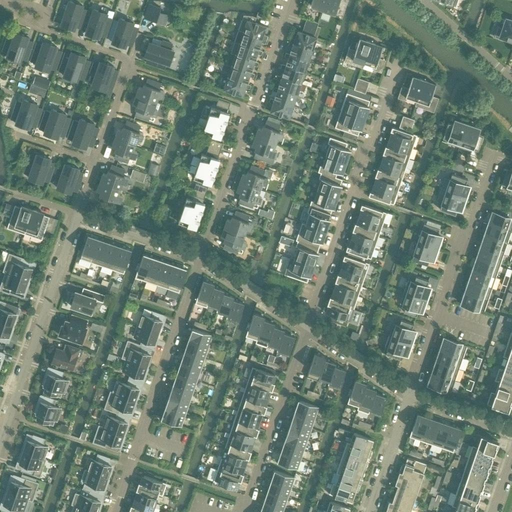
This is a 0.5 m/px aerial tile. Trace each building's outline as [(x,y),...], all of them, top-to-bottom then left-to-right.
[(312,0),(310,6),(323,10),(325,0),(312,0)] [(325,0),(323,10),(335,14),(339,3),(339,0),(325,0)] [(82,5),(69,1),(61,25),(74,30),(75,27),(81,29),(87,10),(81,8),(82,5)] [(145,18),(156,22),(161,8),(149,4),(145,18)] [(106,17),(107,14),(94,9),(86,34),(99,38),(100,35),(105,37),(112,19),(106,17)] [(243,15),(238,31),(266,40),(267,36),(263,35),(266,27),(254,23),(256,17),(252,16),(243,15)] [(132,26),(133,23),(120,18),(112,43),(125,47),(126,44),(132,46),(138,28),(132,26)] [(306,19),(304,26),(316,30),(318,23),(306,19)] [(503,28),(498,26),(494,37),(501,39),(502,37),(511,40),(511,20),(506,19),(503,28)] [(316,30),(304,26),(302,33),(314,37),(316,30)] [(266,40),(238,31),(234,42),(239,43),(258,50),(261,42),(265,44),(266,40)] [(291,38),(289,42),(313,50),(317,38),(314,37),(302,33),(297,31),(295,39),(291,38)] [(8,54),(7,57),(20,62),(21,59),(27,61),(33,42),(27,40),(28,37),(15,33),(14,35),(8,33),(2,52),(8,54)] [(151,44),(149,43),(145,56),(148,57),(146,63),(164,69),(166,63),(169,64),(174,51),(171,50),(173,44),(153,38),(151,44)] [(363,67),(364,63),(371,43),(365,41),(360,39),(359,39),(355,51),(349,49),(345,61),(363,67)] [(30,62),(36,64),(35,67),(48,71),(49,68),(55,70),(61,52),(56,50),(57,47),(44,42),(43,45),(37,43),(30,62)] [(292,47),(290,54),(309,61),(313,50),(289,42),(288,45),(292,47)] [(239,43),(235,55),(254,61),(257,54),(261,55),(262,51),(258,50),(239,43)] [(371,43),(364,63),(375,67),(374,69),(381,72),(384,61),(380,60),(379,59),(383,47),(382,46),(377,45),(371,43)] [(64,76),(77,81),(78,78),(84,80),(90,62),(84,60),(85,57),(72,52),(71,55),(65,53),(59,71),(65,73),(64,76)] [(288,58),(286,66),(305,72),(309,61),(290,54),(285,53),(284,57),(288,58)] [(235,55),(231,66),(250,73),(253,65),(257,66),(258,63),(254,61),(235,55)] [(99,65),(93,63),(90,73),(96,75),(92,86),(105,91),(106,88),(112,90),(118,71),(112,69),(113,66),(100,62),(99,65)] [(284,69),(282,77),(301,84),(305,72),(286,66),(282,64),(280,68),(284,69)] [(231,66),(227,78),(246,84),(249,76),(253,78),(254,74),(250,73),(231,66)] [(281,81),(278,88),(297,95),(301,84),(282,77),(278,76),(276,79),(281,81)] [(415,105),(416,105),(424,80),(418,78),(413,77),(412,76),(408,89),(406,88),(402,87),(399,98),(405,100),(406,97),(416,101),(415,105)] [(50,81),(35,77),(33,84),(48,89),(50,81)] [(246,84),(227,78),(223,89),(242,96),(245,88),(249,89),(251,85),(246,84)] [(358,78),(356,84),(367,88),(369,82),(358,78)] [(139,87),(136,96),(156,103),(158,97),(162,98),(164,92),(159,90),(161,84),(147,79),(145,85),(144,85),(142,88),(139,87)] [(424,80),(416,105),(433,111),(437,99),(431,97),(436,84),(435,84),(430,82),(424,80)] [(367,88),(356,84),(354,90),(365,93),(367,88)] [(277,92),(274,100),(293,106),(297,95),(278,88),(274,87),(273,91),(277,92)] [(347,93),(341,110),(365,119),(367,113),(369,107),(368,106),(370,101),(371,96),(365,93),(354,90),(352,95),(347,93)] [(156,103),(136,96),(133,105),(136,106),(135,109),(136,110),(134,116),(149,121),(151,115),(155,116),(160,104),(156,103)] [(293,106),(274,100),(270,98),(269,102),(273,104),(270,112),(289,118),(293,106)] [(218,99),(216,105),(228,109),(230,103),(218,99)] [(42,109),(36,107),(37,104),(24,100),(23,103),(17,101),(11,119),(17,121),(16,124),(29,129),(30,125),(36,127),(42,109)] [(211,108),(207,120),(225,126),(229,114),(211,108)] [(45,131),(44,134),(57,138),(58,135),(64,137),(70,119),(64,117),(65,114),(52,109),(51,112),(45,110),(39,129),(45,131)] [(365,119),(341,110),(335,128),(346,132),(344,137),(352,140),(354,134),(358,136),(360,130),(361,131),(363,125),(365,119)] [(403,116),(401,122),(412,126),(414,120),(403,116)] [(211,140),(208,148),(220,152),(223,144),(217,142),(218,138),(220,139),(225,126),(207,120),(200,118),(197,125),(204,128),(203,132),(206,134),(205,138),(211,140)] [(72,143),(86,148),(86,145),(92,147),(99,129),(93,127),(94,124),(81,119),(80,122),(74,120),(68,138),(73,141),(72,143)] [(118,129),(115,138),(135,145),(137,139),(141,140),(143,134),(138,132),(140,126),(126,121),(124,127),(123,127),(122,130),(118,129)] [(258,129),(255,137),(275,144),(277,138),(281,139),(283,133),(278,131),(280,125),(266,121),(264,126),(263,126),(262,130),(258,129)] [(447,143),(459,147),(467,123),(461,121),(460,122),(455,121),(454,125),(448,123),(443,138),(448,140),(447,143)] [(412,126),(401,122),(399,127),(410,131),(412,126)] [(467,123),(459,147),(470,151),(469,156),(475,158),(480,144),(481,144),(485,135),(478,133),(477,133),(479,129),(476,128),(474,127),(474,126),(467,123)] [(393,132),(391,140),(413,147),(417,136),(392,127),(392,128),(390,131),(391,132),(391,131),(393,132)] [(275,144),(255,137),(252,146),(256,147),(254,151),(256,151),(254,157),(268,162),(270,156),(275,158),(277,151),(273,150),(275,144)] [(330,145),(326,156),(347,163),(349,157),(351,151),(349,150),(345,149),(347,143),(330,137),(327,144),(330,145)] [(135,145),(115,138),(112,147),(116,148),(114,152),(116,152),(114,158),(128,163),(130,157),(135,159),(137,152),(133,151),(135,145)] [(385,146),(384,150),(409,159),(413,147),(391,140),(388,147),(386,147),(386,146),(385,146)] [(197,166),(215,172),(220,160),(217,159),(220,152),(208,148),(206,155),(202,154),(200,158),(193,156),(191,164),(197,166)] [(385,155),(383,162),(409,171),(410,169),(406,168),(409,159),(384,150),(382,154),(383,154),(385,155)] [(30,176),(29,179),(42,183),(43,180),(49,182),(55,164),(49,162),(50,159),(37,154),(36,157),(30,155),(27,165),(24,174),(30,176)] [(320,166),(318,172),(342,180),(336,177),(337,173),(341,174),(343,174),(345,168),(347,163),(326,156),(322,166),(320,166)] [(152,162),(148,172),(157,175),(160,164),(152,162)] [(378,169),(376,173),(401,181),(404,172),(408,173),(409,171),(383,162),(380,170),(378,169)] [(452,169),(463,172),(465,166),(454,162),(452,169)] [(77,192),(77,191),(83,173),(77,171),(78,168),(65,164),(57,188),(70,193),(71,190),(77,192)] [(108,171),(106,175),(103,174),(100,182),(120,189),(126,191),(129,185),(126,184),(128,178),(123,176),(125,170),(111,166),(109,171),(108,171)] [(197,180),(194,189),(206,194),(209,184),(211,185),(215,172),(197,166),(193,179),(197,180)] [(243,174),(240,183),(260,190),(262,184),(265,185),(268,178),(263,177),(265,171),(251,166),(249,172),(247,171),(246,175),(243,174)] [(131,178),(145,180),(147,171),(133,169),(131,178)] [(507,190),(511,191),(511,170),(507,169),(502,185),(508,187),(507,190)] [(321,180),(317,191),(338,198),(340,192),(342,186),(340,185),(342,180),(318,172),(320,173),(318,179),(321,180)] [(378,177),(375,185),(401,194),(402,192),(398,191),(401,181),(376,173),(375,177),(378,177)] [(444,178),(440,190),(467,199),(469,192),(468,192),(469,187),(465,185),(467,179),(452,174),(450,180),(444,178)] [(120,189),(100,182),(97,191),(101,192),(99,196),(101,196),(99,202),(113,207),(115,201),(120,203),(122,196),(118,195),(120,189)] [(260,190),(240,183),(237,191),(240,193),(239,196),(240,197),(238,203),(252,207),(254,201),(259,203),(261,197),(258,195),(260,190)] [(401,194),(375,185),(372,193),(370,192),(370,191),(368,196),(393,204),(397,195),(401,196),(401,194)] [(187,198),(182,210),(200,216),(205,204),(202,203),(206,194),(194,189),(190,199),(187,198)] [(467,199),(440,190),(436,202),(442,203),(439,209),(455,215),(457,209),(461,210),(463,205),(464,206),(467,199)] [(311,201),(309,207),(330,214),(332,209),(334,209),(336,203),(338,198),(317,191),(313,201),(311,201)] [(363,209),(360,217),(386,226),(387,224),(383,223),(387,213),(361,204),(360,209),(361,209),(363,209)] [(487,223),(487,224),(488,224),(511,232),(511,229),(511,212),(511,205),(508,204),(506,210),(501,208),(499,214),(491,212),(488,219),(489,219),(488,223),(487,223)] [(7,228),(24,234),(33,210),(27,208),(21,206),(20,207),(15,205),(7,228)] [(302,223),(301,223),(326,232),(328,226),(330,220),(329,219),(330,214),(309,207),(307,213),(309,214),(306,224),(302,223)] [(267,210),(259,208),(258,213),(272,217),(274,210),(268,208),(267,210)] [(33,210),(24,234),(42,240),(49,217),(44,215),(44,214),(39,212),(33,210)] [(200,216),(182,210),(178,223),(182,224),(179,234),(190,238),(194,228),(196,229),(200,216)] [(227,219),(224,228),(244,235),(246,229),(250,230),(252,224),(247,222),(249,216),(235,212),(233,217),(232,217),(231,221),(227,219)] [(355,223),(354,227),(379,236),(382,226),(386,228),(386,226),(360,217),(358,225),(355,224),(356,223),(355,223)] [(301,223),(296,240),(319,248),(321,243),(322,243),(324,238),(326,232),(301,223)] [(424,224),(418,242),(439,249),(441,242),(440,242),(442,237),(437,235),(439,229),(424,224)] [(483,234),(483,235),(488,237),(507,243),(511,232),(488,224),(487,224),(484,230),(486,231),(484,235),(483,234)] [(355,232),(352,240),(375,247),(379,249),(379,247),(375,245),(379,236),(354,227),(352,231),(353,232),(353,231),(355,232)] [(244,235),(224,228),(221,237),(225,238),(223,242),(225,242),(223,248),(237,253),(239,247),(244,249),(246,242),(242,241),(244,235)] [(80,259),(91,263),(99,239),(88,235),(80,259)] [(479,246),(488,249),(503,255),(507,243),(488,237),(483,235),(480,242),(482,242),(480,246),(479,246)] [(91,263),(102,266),(110,243),(99,239),(91,263)] [(298,248),(294,259),(315,266),(317,260),(319,254),(317,253),(319,248),(296,240),(296,241),(297,241),(295,247),(298,248)] [(375,247),(352,240),(350,247),(348,246),(347,246),(346,250),(349,251),(347,256),(365,262),(367,258),(371,259),(375,247)] [(439,249),(418,242),(412,260),(427,265),(429,260),(429,259),(434,260),(435,256),(436,256),(439,249)] [(102,266),(112,270),(120,246),(110,243),(102,266)] [(120,246),(112,270),(123,274),(124,274),(132,250),(131,250),(120,246)] [(475,257),(475,258),(488,262),(499,266),(503,255),(488,249),(479,246),(477,253),(478,253),(476,257),(475,257)] [(9,253),(3,271),(30,281),(32,274),(30,273),(34,262),(9,253)] [(135,278),(146,281),(154,258),(143,254),(135,278)] [(345,260),(343,268),(369,277),(370,275),(366,274),(369,264),(365,262),(347,256),(344,255),(343,260),(345,260)] [(286,275),(307,283),(309,277),(311,278),(313,272),(315,266),(294,259),(290,257),(284,275),(286,275)] [(146,281),(157,285),(165,262),(154,258),(146,281)] [(471,268),(471,269),(488,275),(495,277),(499,266),(488,262),(475,258),(473,264),(474,265),(472,269),(471,268)] [(157,285),(168,289),(176,265),(165,262),(157,285)] [(176,265),(168,289),(179,293),(187,269),(176,265)] [(338,274),(336,278),(361,287),(364,277),(368,279),(369,277),(343,268),(340,275),(338,275),(338,274)] [(467,280),(488,287),(492,289),(495,277),(488,275),(471,269),(469,276),(470,276),(469,280),(467,280)] [(30,281),(3,271),(2,272),(5,273),(0,286),(0,290),(22,298),(26,287),(27,287),(30,281)] [(408,280),(404,292),(427,300),(430,293),(429,293),(430,288),(426,287),(427,286),(428,282),(428,281),(416,276),(414,282),(408,280)] [(338,283),(335,291),(361,300),(362,298),(358,296),(361,287),(336,278),(335,282),(335,283),(335,282),(338,283)] [(195,304),(206,307),(214,284),(203,280),(195,304)] [(464,291),(463,292),(488,300),(492,289),(488,287),(467,280),(465,287),(466,287),(465,292),(464,291)] [(216,312),(217,312),(224,290),(216,287),(214,287),(215,284),(214,284),(206,307),(207,308),(207,306),(217,309),(216,312)] [(226,318),(234,297),(225,294),(223,293),(224,290),(217,312),(227,316),(226,318)] [(330,297),(328,301),(353,310),(357,300),(361,302),(361,300),(335,291),(332,298),(330,297)] [(71,307),(91,313),(96,299),(102,302),(104,296),(93,292),(91,297),(76,292),(73,298),(71,297),(69,303),(71,304),(71,307)] [(427,300),(404,292),(400,304),(406,306),(404,312),(416,316),(418,310),(422,312),(424,307),(425,307),(427,300)] [(488,300),(463,292),(461,298),(462,299),(461,304),(484,312),(488,300)] [(234,297),(226,318),(237,322),(238,322),(244,303),(235,300),(233,300),(234,297)] [(0,321),(14,326),(16,319),(15,319),(19,307),(0,300),(0,321)] [(348,321),(349,321),(353,310),(328,301),(327,305),(328,305),(330,306),(327,313),(327,314),(330,315),(329,319),(336,323),(336,322),(338,317),(348,321)] [(141,314),(137,325),(160,333),(161,332),(162,327),(161,326),(164,316),(164,315),(144,308),(142,314),(141,314)] [(246,337),(257,340),(265,317),(262,316),(260,315),(254,313),(246,337)] [(61,327),(59,335),(82,343),(86,331),(87,328),(85,327),(87,321),(72,315),(70,322),(66,321),(65,322),(64,326),(62,325),(61,327)] [(256,343),(266,347),(275,323),(272,323),(270,322),(264,320),(265,317),(257,340),(257,341),(256,343)] [(393,324),(389,336),(413,344),(415,337),(414,336),(416,331),(411,330),(412,329),(413,325),(413,324),(401,320),(399,326),(393,324)] [(14,326),(0,321),(0,341),(6,343),(8,337),(10,332),(12,333),(14,326)] [(277,351),(277,352),(284,330),(282,329),(280,328),(274,326),(275,324),(275,323),(266,347),(267,347),(267,345),(278,349),(277,351)] [(127,340),(127,341),(153,349),(156,339),(158,340),(160,335),(160,333),(137,325),(133,337),(141,340),(140,345),(127,340)] [(192,328),(188,340),(208,347),(212,348),(212,346),(209,345),(212,335),(192,328)] [(284,330),(277,352),(288,355),(295,337),(292,336),(290,335),(284,333),(285,330),(284,330)] [(413,344),(389,336),(383,353),(401,360),(403,354),(407,355),(409,350),(410,350),(413,344)] [(438,349),(463,358),(467,346),(442,338),(440,345),(441,345),(440,349),(438,349)] [(188,340),(184,351),(204,358),(208,359),(208,357),(205,356),(208,347),(188,340)] [(127,341),(121,357),(149,367),(151,360),(149,360),(152,350),(153,349),(127,341)] [(511,346),(507,344),(503,356),(511,359),(511,346)] [(68,345),(66,352),(56,349),(51,363),(69,369),(72,370),(77,356),(81,358),(83,350),(68,345)] [(435,360),(434,361),(459,369),(463,358),(438,349),(436,356),(437,357),(436,361),(435,360)] [(184,351),(180,363),(200,370),(204,371),(205,369),(201,368),(204,358),(184,351)] [(307,377),(318,380),(326,357),(319,355),(317,354),(315,353),(311,365),(307,377)] [(499,368),(511,372),(511,359),(503,356),(503,357),(507,358),(503,369),(499,368)] [(130,374),(128,379),(141,383),(144,373),(146,374),(148,369),(149,367),(121,357),(121,358),(126,360),(122,371),(130,374)] [(328,385),(336,363),(329,361),(327,361),(325,360),(326,357),(318,380),(318,381),(319,379),(329,382),(328,385)] [(433,368),(432,373),(455,381),(459,369),(434,361),(432,368),(433,368)] [(180,363),(176,374),(196,381),(200,382),(201,380),(197,379),(200,370),(180,363)] [(336,363),(328,385),(339,389),(346,370),(339,368),(337,367),(335,366),(336,364),(336,363)] [(44,392),(61,398),(62,392),(64,393),(68,381),(61,378),(64,372),(48,367),(48,368),(50,368),(48,373),(46,377),(46,379),(44,379),(42,385),(46,387),(44,392)] [(253,367),(252,367),(248,379),(273,387),(275,383),(274,383),(272,383),(274,375),(275,375),(274,374),(264,371),(259,369),(253,367)] [(511,372),(499,368),(495,380),(511,386),(511,372)] [(455,381),(432,373),(430,377),(429,377),(427,384),(451,392),(455,381)] [(176,374),(172,386),(193,392),(196,394),(197,391),(193,390),(196,381),(176,374)] [(116,381),(112,392),(137,400),(139,394),(137,394),(139,388),(141,383),(128,379),(126,384),(116,381)] [(241,387),(240,389),(248,391),(267,398),(269,390),(271,391),(272,391),(273,387),(248,379),(245,388),(241,387)] [(357,410),(366,383),(360,381),(358,381),(355,380),(347,403),(358,407),(357,410)] [(491,392),(511,399),(511,397),(511,386),(495,380),(499,382),(495,393),(491,392)] [(357,410),(368,414),(376,390),(370,388),(368,387),(366,386),(367,384),(366,383),(357,410)] [(172,386),(169,397),(189,404),(192,405),(193,403),(189,402),(193,392),(172,386)] [(244,392),(240,401),(265,410),(267,406),(266,406),(264,405),(267,398),(248,391),(240,389),(239,391),(244,392)] [(376,390),(368,414),(369,412),(380,415),(386,397),(379,394),(377,394),(376,393),(376,390)] [(110,391),(104,408),(129,417),(133,407),(135,407),(136,402),(137,400),(112,392),(110,391)] [(511,399),(491,392),(488,401),(486,404),(488,405),(507,411),(511,399)] [(56,400),(40,395),(40,396),(42,396),(39,405),(38,407),(37,406),(34,413),(38,415),(36,420),(53,426),(55,420),(57,421),(61,409),(54,406),(56,400)] [(169,397),(165,408),(188,416),(189,414),(185,413),(189,404),(169,397)] [(298,400),(295,411),(318,419),(319,417),(315,416),(318,407),(298,400)] [(233,409),(232,411),(259,420),(261,413),(264,414),(263,414),(264,414),(265,410),(240,401),(237,411),(233,409)] [(107,415),(103,426),(126,434),(128,428),(126,428),(127,425),(129,417),(104,408),(104,409),(116,413),(115,418),(107,415)] [(188,416),(165,408),(161,420),(181,427),(184,417),(188,418),(188,416)] [(236,415),(233,424),(258,433),(258,432),(259,429),(258,428),(258,429),(256,428),(259,420),(232,411),(232,413),(236,415)] [(295,411),(291,421),(311,428),(314,420),(318,421),(318,419),(295,411)] [(409,437),(420,441),(428,417),(422,415),(420,414),(417,413),(409,437)] [(420,441),(431,444),(439,421),(433,419),(431,418),(428,417),(420,441)] [(291,421),(288,431),(308,438),(310,430),(314,431),(315,429),(311,428),(291,421)] [(431,444),(442,448),(450,425),(443,422),(442,422),(439,421),(431,444)] [(225,432),(225,434),(251,443),(254,436),(256,436),(256,437),(258,433),(233,424),(229,434),(225,432)] [(126,434),(103,426),(103,427),(98,425),(92,443),(118,452),(121,441),(123,441),(125,436),(126,434)] [(450,425),(442,448),(453,452),(455,446),(457,441),(459,435),(461,428),(454,426),(452,425),(450,425)] [(288,431),(284,442),(304,448),(307,440),(311,441),(311,439),(308,438),(288,431)] [(347,442),(347,443),(371,451),(370,450),(373,440),(366,437),(364,437),(354,433),(350,444),(347,442)] [(228,437),(225,447),(250,455),(251,451),(248,451),(251,443),(225,434),(224,436),(228,437)] [(23,444),(21,451),(46,459),(44,458),(48,447),(43,446),(46,439),(33,435),(31,441),(27,440),(26,442),(25,445),(23,444)] [(477,448),(488,451),(493,453),(494,449),(497,442),(497,441),(488,438),(483,436),(481,435),(480,437),(477,448)] [(284,442),(281,452),(301,459),(303,450),(307,452),(308,450),(304,448),(284,442)] [(347,443),(343,453),(365,460),(366,461),(367,458),(369,458),(371,451),(347,443)] [(472,446),(468,458),(488,465),(489,465),(493,453),(488,451),(477,448),(472,446)] [(221,458),(225,459),(243,465),(246,458),(248,459),(249,459),(250,455),(225,447),(222,456),(218,455),(217,456),(221,458)] [(46,459),(21,451),(21,452),(19,457),(21,458),(19,463),(23,464),(20,471),(40,477),(46,459)] [(301,459),(281,452),(277,462),(297,469),(300,461),(304,462),(304,460),(301,459)] [(343,453),(340,463),(364,472),(367,464),(365,464),(366,461),(365,460),(343,453)] [(85,469),(109,478),(112,472),(110,471),(112,466),(108,465),(110,458),(97,454),(95,460),(91,459),(87,470),(85,469)] [(220,460),(217,470),(242,478),(244,474),(243,474),(241,473),(243,465),(225,459),(221,458),(217,457),(216,459),(220,460)] [(401,466),(400,469),(422,477),(426,464),(407,457),(405,464),(404,466),(401,466)] [(468,458),(464,470),(485,477),(486,477),(488,472),(489,469),(488,469),(489,465),(488,465),(468,458)] [(340,463),(336,473),(358,481),(359,481),(360,478),(362,479),(364,472),(340,463)] [(85,482),(83,488),(98,494),(98,493),(100,488),(104,489),(105,484),(107,485),(109,480),(109,478),(85,469),(81,481),(85,482)] [(400,469),(396,480),(418,488),(422,477),(400,469)] [(220,487),(221,484),(236,489),(236,488),(238,481),(240,482),(241,482),(242,478),(217,470),(214,479),(212,484),(212,485),(220,487)] [(464,470),(460,482),(481,489),(482,489),(485,481),(484,481),(485,477),(486,478),(486,477),(485,477),(464,470)] [(274,471),(271,481),(291,488),(294,489),(295,487),(291,486),(294,477),(274,471)] [(333,483),(333,484),(357,492),(360,485),(358,484),(359,481),(358,481),(336,473),(336,474),(339,475),(336,484),(333,483)] [(8,485),(5,492),(32,501),(39,483),(13,474),(10,483),(9,486),(8,485)] [(139,483),(137,487),(158,494),(162,496),(166,486),(170,487),(170,485),(144,476),(144,477),(141,484),(139,483)] [(398,485),(395,494),(414,500),(418,488),(396,480),(395,484),(398,485)] [(271,481),(267,491),(287,498),(291,500),(291,497),(288,496),(291,488),(271,481)] [(460,482),(456,494),(477,501),(478,501),(480,493),(481,489),(482,489),(481,489),(460,482)] [(357,492),(333,484),(329,494),(352,502),(355,492),(357,492)] [(139,492),(136,499),(159,507),(159,505),(155,503),(158,494),(137,487),(136,491),(137,491),(139,492)] [(75,493),(71,504),(93,511),(98,511),(101,507),(99,506),(100,504),(103,495),(98,494),(83,488),(82,489),(90,491),(88,497),(75,493)] [(267,491),(264,502),(284,509),(287,510),(288,508),(284,507),(287,498),(267,491)] [(32,501),(5,492),(5,493),(3,498),(5,499),(1,510),(5,511),(21,511),(22,511),(24,511),(28,500),(32,502),(32,501)] [(389,501),(388,505),(409,511),(410,511),(414,500),(395,494),(392,502),(389,501)] [(456,494),(452,506),(470,511),(472,511),(477,501),(478,502),(478,501),(477,501),(456,494)] [(131,505),(130,509),(138,511),(152,511),(154,507),(158,509),(159,507),(136,499),(134,507),(131,506),(132,506),(131,505)] [(323,510),(323,511),(326,511),(348,511),(350,508),(330,501),(327,511),(323,510)] [(264,502),(260,511),(282,511),(284,509),(264,502)]
